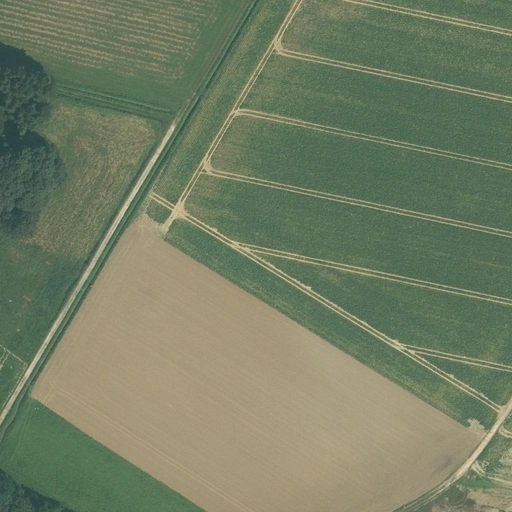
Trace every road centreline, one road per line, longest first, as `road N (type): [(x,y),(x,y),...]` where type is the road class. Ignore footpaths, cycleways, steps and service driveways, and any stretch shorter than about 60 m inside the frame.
road 1 (track): [(180,114),(0,420)]
road 2 (track): [(247,0),(180,114),(0,71)]
road 3 (track): [(511,403),(474,460),(403,511)]
